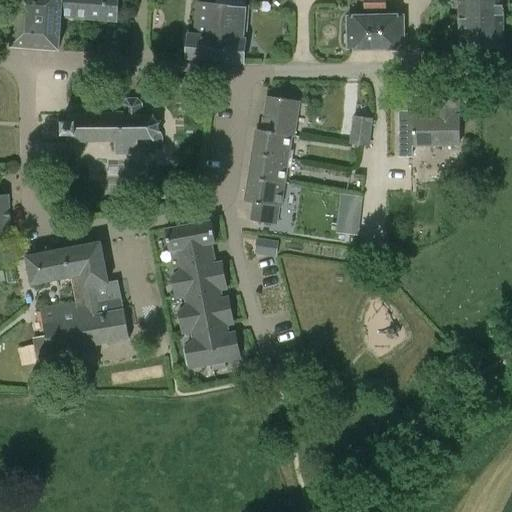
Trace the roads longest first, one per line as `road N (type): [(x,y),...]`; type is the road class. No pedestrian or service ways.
road 1 (residential): [(224,198),(192,213),(69,233),(49,227),(28,195),(26,59)]
road 2 (unclassified): [(511,65),(243,72)]
road 3 (unclassified): [(243,72),(26,59)]
road 4 (residential): [(224,198),(243,72)]
